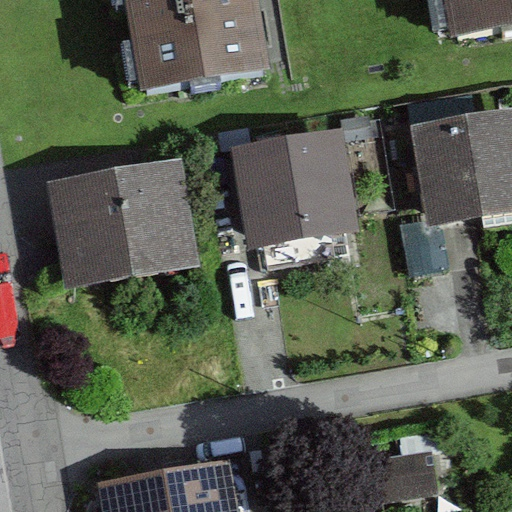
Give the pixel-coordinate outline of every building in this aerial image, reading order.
[(239,0),(115,0),(135,111),(255,89),(239,0)] [(511,0),(435,0),(448,61),(511,48),(511,0)] [(511,166),(502,118),(401,138),(421,241),(511,223),(511,166)] [(320,147),(218,164),(234,258),(336,241),(320,147)] [(167,170),(38,192),(56,297),(185,275),(167,170)] [(384,451),(383,490),(441,491),(441,452),(384,451)] [(251,511),(243,468),(114,493),(117,511),(251,511)]
